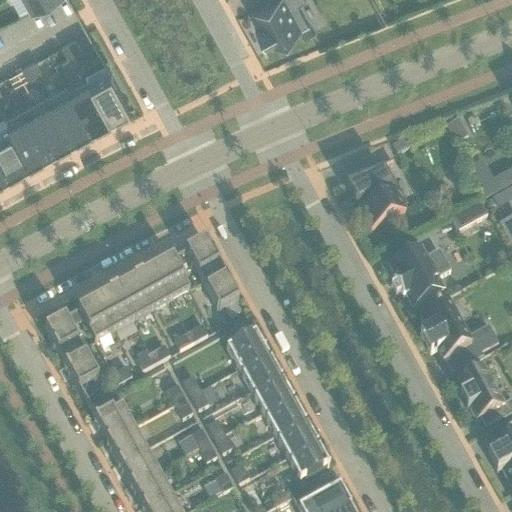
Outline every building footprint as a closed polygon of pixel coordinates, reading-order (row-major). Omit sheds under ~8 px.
[(49,0),(23,0),(30,11),(49,0)] [(268,48),(307,27),(294,3),(298,0),(266,0),(268,3),(249,13),(257,28),(254,30),(263,46),(266,45),(268,48)] [(68,44),(74,55),(81,51),(75,41),(68,44)] [(67,59),(74,55),(68,44),(61,48),(67,59)] [(28,66),(34,77),(41,73),(35,62),(28,66)] [(27,81),(34,77),(28,66),(21,70),(27,81)] [(109,118),(110,118),(109,117),(115,114),(128,107),(109,72),(90,83),(109,118)] [(109,118),(90,83),(87,79),(67,90),(89,129),(90,128),(89,128),(95,125),(109,118)] [(89,129),(67,90),(65,85),(45,96),(69,140),(70,139),(69,139),(75,136),(89,129)] [(45,96),(25,107),(49,151),(50,150),(49,150),(55,147),(69,140),(45,96)] [(49,151),(25,107),(5,118),(10,127),(29,162),(42,154),(48,150),(48,151),(49,151)] [(0,156),(9,173),(23,165),(22,164),(28,161),(28,162),(29,162),(10,127),(0,132),(0,156)] [(404,141),(392,148),(396,155),(408,149),(404,141)] [(9,173),(0,156),(0,177),(3,176),(2,175),(8,172),(8,173),(9,173)] [(392,163),(382,169),(347,188),(371,232),(406,213),(382,170),(393,164),(392,163)] [(502,176),(478,189),(485,202),(509,188),(502,176)] [(480,207),(452,223),(459,235),(487,220),(480,207)] [(170,304),(189,293),(178,273),(186,268),(181,259),(186,257),(202,286),(221,275),(205,245),(153,273),(170,304)] [(420,251),(390,267),(397,279),(393,281),(403,299),(406,297),(413,309),(443,293),(437,283),(450,275),(438,254),(425,261),(420,251)] [(170,304),(153,273),(134,283),(151,314),(170,304)] [(202,286),(218,316),(225,312),(230,322),(240,316),(235,307),(238,305),(221,275),(202,286)] [(115,294),(132,325),(151,314),(134,283),(115,294)] [(96,304),(113,335),(132,325),(115,294),(96,304)] [(83,325),(94,346),(113,335),(96,304),(44,333),(61,363),(81,352),(65,323),(70,320),(75,329),(83,325)] [(498,347),(488,328),(466,340),(448,306),(420,321),(426,333),(419,337),(430,356),(436,352),(443,363),(465,351),(471,362),(498,347)] [(201,328),(187,337),(192,347),(207,339),(201,328)] [(254,336),(226,352),(238,374),(267,358),(261,348),(265,346),(261,337),(256,339),(254,336)] [(192,347),(187,337),(173,344),(179,354),(192,347)] [(164,349),(149,358),(155,368),(170,360),(164,349)] [(61,363),(84,406),(86,406),(83,402),(92,397),(87,388),(98,382),(81,352),(61,363)] [(155,368),(149,358),(136,365),(142,375),(155,368)] [(250,396),(279,380),(277,378),(281,375),(277,367),(273,369),(267,358),(238,374),(250,396)] [(454,385),(475,423),(498,411),(504,421),(511,416),(511,402),(511,400),(503,405),(483,369),(454,385)] [(117,389),(132,381),(126,370),(111,378),(117,389)] [(262,418),(291,402),(289,400),(294,397),(289,388),(285,391),(279,380),(250,396),(262,418)] [(181,387),(190,401),(200,395),(192,381),(181,387)] [(166,395),(174,410),(185,404),(177,389),(166,395)] [(200,395),(190,401),(198,415),(208,409),(200,395)] [(262,418),(267,427),(274,440),(303,424),(302,421),(306,419),(301,410),(297,413),(291,402),(262,418)] [(185,404),(174,410),(182,424),(192,418),(185,404)] [(90,413),(89,413),(107,446),(134,431),(122,409),(95,423),(90,413)] [(286,462),(315,446),(314,443),(318,441),(313,432),(309,434),(303,424),(274,440),(286,462)] [(206,430),(214,445),(224,439),(216,425),(206,430)] [(511,488),(511,425),(506,429),(511,439),(501,445),(503,450),(487,459),(496,475),(502,472),(511,489),(511,488)] [(107,446),(112,455),(119,468),(146,453),(134,431),(107,446)] [(190,439),(198,453),(209,447),(201,433),(190,439)] [(224,439),(214,445),(221,459),(232,453),(224,439)] [(299,484),(287,491),(292,501),(306,494),(300,484),(328,469),(326,465),(330,463),(325,454),(321,456),(315,446),(286,462),(299,484)] [(209,447),(198,453),(206,467),(216,461),(209,447)] [(119,468),(129,488),(131,490),(158,475),(146,453),(119,468)] [(238,488),(248,483),(241,469),(230,474),(238,488)] [(131,490),(131,491),(143,511),(170,497),(158,475),(131,490)] [(222,497),(233,492),(225,477),(214,483),(222,497)] [(298,511),(343,511),(350,509),(347,504),(351,501),(346,493),(342,495),(339,489),(311,504),(306,494),(292,501),(298,511)] [(178,511),(170,497),(143,511),(142,511),(178,511)]
